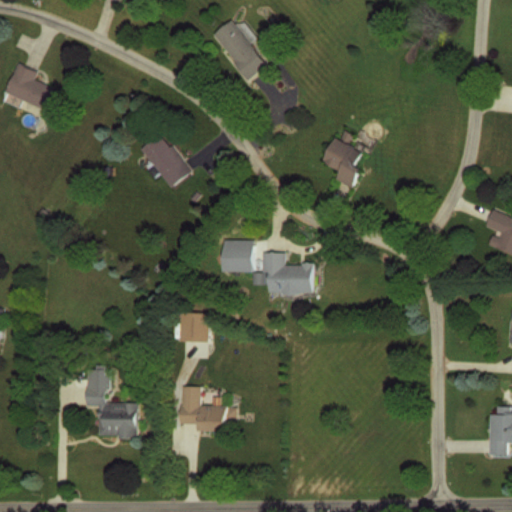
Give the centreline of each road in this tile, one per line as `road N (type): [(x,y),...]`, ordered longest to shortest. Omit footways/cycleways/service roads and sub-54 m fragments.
road 1 (residential): [(511,502),(0,506)]
road 2 (residential): [(0,6),(63,20),(197,88),(295,206),(407,250)]
road 3 (residential): [(486,0),(467,175),(447,214),(407,250)]
road 4 (residential): [(407,250),(434,276),(439,314),(440,503)]
